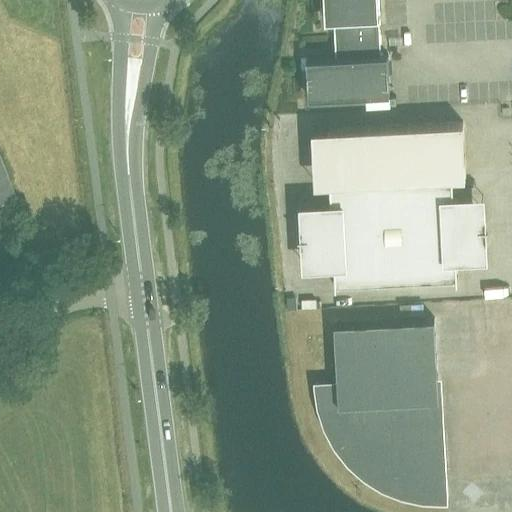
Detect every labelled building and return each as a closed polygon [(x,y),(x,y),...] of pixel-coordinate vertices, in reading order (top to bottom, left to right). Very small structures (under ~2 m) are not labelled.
[(324,0),(326,20),(334,20),(336,56),(381,54),(378,0),(324,0)] [(381,54),(336,56),(307,58),(309,97),(390,93),(388,53),(381,54)] [(332,264),(335,264),(336,283),(458,277),(457,258),(471,257),(485,256),(483,220),(482,215),(479,211),(475,208),(471,206),(466,205),(457,206),(456,196),(454,196),(453,177),(466,177),(464,121),(313,130),(313,136),(314,141),(315,146),(317,150),(319,155),(321,159),(325,162),(328,166),(332,169),(336,171),(340,173),(345,175),(350,176),(350,182),(331,183),(332,202),(329,203),(324,204),(319,205),(315,208),(312,211),(308,215),(307,220),(305,224),(305,229),(305,234),(304,234),(304,235),(305,235),(306,240),(306,245),(308,250),(311,254),(314,257),(318,260),(322,262),(327,264),(332,264)] [(0,202),(16,196),(0,154),(0,202)] [(338,383),(319,384),(322,405),(328,425),(338,443),(351,459),(366,473),(384,484),(404,492),(424,497),(444,497),(435,318),(335,323),(338,383)]
